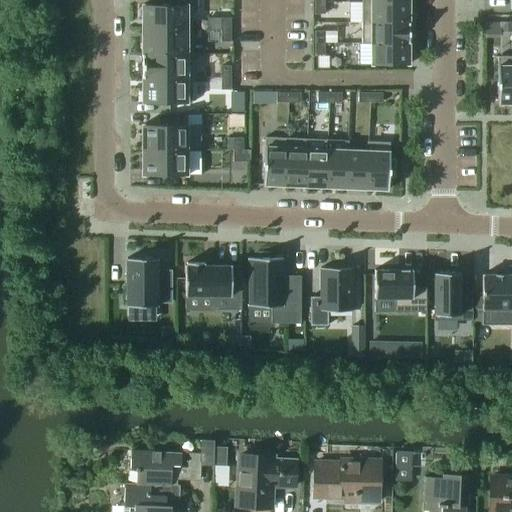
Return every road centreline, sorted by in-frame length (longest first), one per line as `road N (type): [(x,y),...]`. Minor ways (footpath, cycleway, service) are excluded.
road 1 (residential): [(102,0),(103,183),(117,209),(444,225)]
road 2 (residential): [(444,225),(443,0)]
